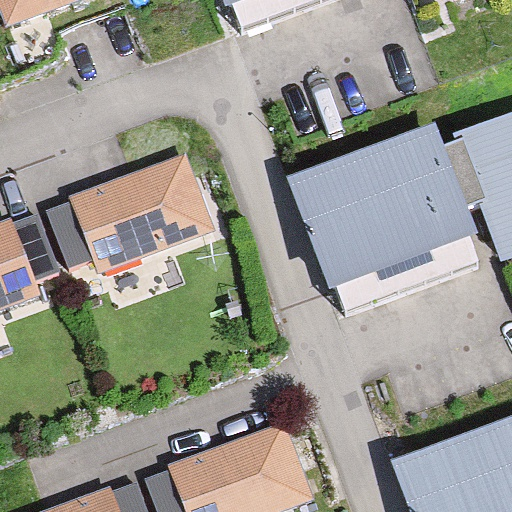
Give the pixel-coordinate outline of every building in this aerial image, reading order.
[(0,0),(0,15),(4,27),(79,0),(0,0)] [(218,0),(227,28),(302,0),(218,0)] [(511,112),(461,130),(463,137),(485,198),(507,260),(511,257),(511,112)] [(432,121),(287,173),(331,294),(479,241),(466,205),(485,198),(463,137),(441,145),(432,121)] [(185,153),(64,195),(93,276),(214,234),(185,153)] [(9,216),(0,219),(0,310),(38,298),(9,216)] [(511,511),(511,414),(392,459),(411,511),(511,511)] [(287,428),(166,470),(181,511),(307,511),(316,509),(287,428)] [(54,511),(119,511),(112,492),(54,511)]
